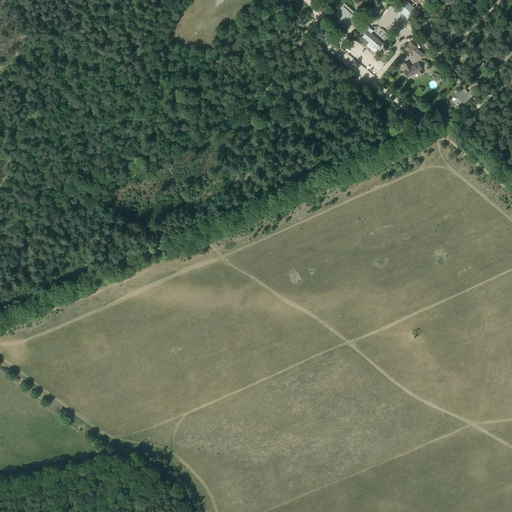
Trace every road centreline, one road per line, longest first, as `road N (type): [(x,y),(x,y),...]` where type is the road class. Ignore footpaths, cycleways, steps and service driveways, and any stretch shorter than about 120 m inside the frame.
road 1 (track): [(0,344),(21,342),(437,164),(511,219)]
road 2 (track): [(0,318),(448,122)]
road 3 (unknown): [(0,334),(444,138)]
road 4 (track): [(199,231),(334,325),(426,403),(511,448)]
road 5 (unknown): [(167,471),(0,356)]
road 6 (track): [(126,446),(153,446),(183,461),(215,511)]
